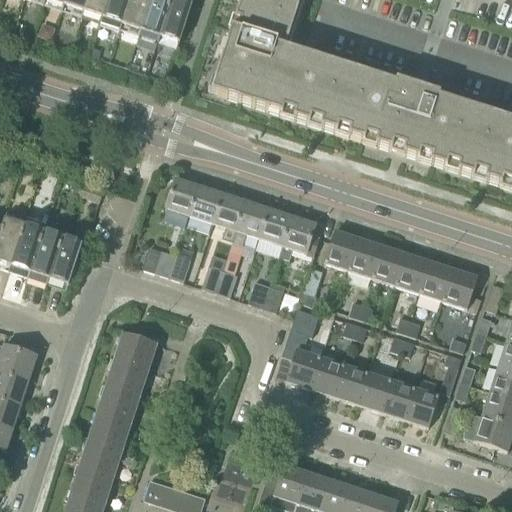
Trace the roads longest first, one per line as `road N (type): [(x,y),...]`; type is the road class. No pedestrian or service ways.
road 1 (tertiary): [(511,250),(0,82)]
road 2 (residential): [(511,500),(248,412),(271,336),(102,281)]
road 3 (residential): [(25,511),(82,342)]
